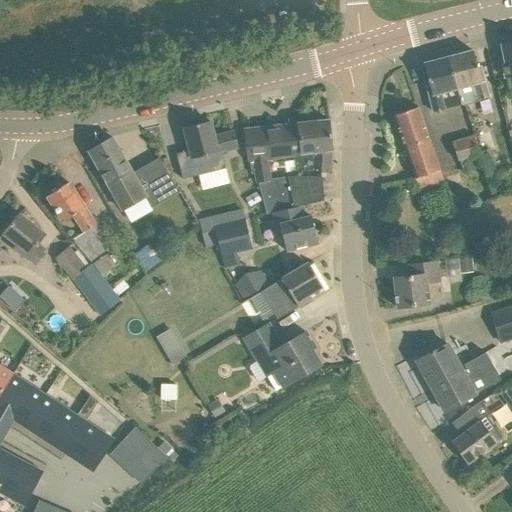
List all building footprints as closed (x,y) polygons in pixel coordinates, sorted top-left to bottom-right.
[(511,96),(511,41),(501,44),(505,63),(503,64),(506,79),(508,79),(511,97),(511,96)] [(481,66),(478,67),(474,51),(449,57),(461,106),(489,99),(481,66)] [(435,113),(461,106),(449,57),(424,64),(428,80),(425,81),(435,113)] [(445,182),(425,126),(418,107),(394,116),(420,191),(445,182)] [(267,215),(272,214),(272,213),(303,206),(324,200),(322,173),(331,173),(332,151),(329,120),(244,129),(248,164),(251,164),(252,171),(255,170),(257,184),(259,184),(267,215)] [(239,148),(239,147),(235,132),(214,137),(210,121),(185,128),(193,159),(239,148)] [(454,142),(460,161),(479,154),(473,135),(454,142)] [(133,174),(112,137),(89,150),(124,211),(146,198),(152,208),(180,192),(160,158),(133,174)] [(498,167),(492,150),(479,154),(483,165),(486,171),(498,167)] [(97,225),(80,199),(69,182),(47,197),(64,223),(72,217),(84,234),(73,240),(91,263),(101,276),(117,263),(110,254),(114,251),(97,225)] [(285,251),(318,243),(314,226),(308,227),(303,206),(272,213),(272,214),(275,228),(280,227),(285,251)] [(461,227),(477,222),(472,207),(456,212),(461,227)] [(46,235),(36,227),(20,214),(4,234),(16,244),(14,248),(36,266),(46,254),(44,253),(46,250),(40,244),(46,235)] [(236,220),(235,214),(212,219),(215,232),(219,246),(225,271),(241,267),(238,254),(254,250),(247,223),(245,223),(244,218),(236,220)] [(155,240),(133,254),(146,273),(167,258),(155,240)] [(71,280),(87,267),(70,246),(54,258),(71,280)] [(472,257),(459,259),(461,273),(474,271),(472,257)] [(398,307),(431,303),(429,285),(441,283),(438,261),(409,264),(411,276),(394,278),(398,307)] [(111,288),(101,276),(91,263),(87,267),(71,280),(91,304),(111,288)] [(283,279),(271,286),(262,291),(278,319),(299,307),(312,299),(309,294),(322,286),(308,264),(283,279)] [(245,302),(262,291),(271,286),(262,271),(236,286),(245,302)] [(119,295),(128,288),(123,282),(114,289),(119,295)] [(500,344),(511,340),(511,305),(490,311),(494,325),(493,325),(495,331),(496,331),(500,344)] [(252,350),(276,336),(269,324),(245,338),(252,350)] [(258,360),(256,362),(275,392),(304,375),(321,365),(312,349),(315,347),(306,332),(282,346),(276,336),(252,350),(258,360)] [(477,394),(482,391),(502,380),(486,352),(462,365),(450,343),(417,360),(426,377),(430,375),(448,408),(445,410),(445,411),(471,398),(477,394)] [(0,394),(13,375),(0,366),(0,394)] [(45,396),(13,375),(0,394),(0,409),(26,427),(45,396)] [(177,385),(161,384),(161,399),(177,400),(177,385)] [(510,407),(511,405),(511,387),(511,386),(501,394),(510,407)] [(78,417),(45,396),(26,427),(58,447),(78,417)] [(219,400),(208,406),(215,418),(226,412),(219,400)] [(472,408),(481,421),(487,417),(491,414),(482,401),(472,408)] [(78,417),(58,447),(67,453),(73,444),(101,461),(115,440),(78,417)] [(467,463),(504,437),(496,426),(489,431),(482,421),(452,443),(467,463)] [(165,441),(158,448),(159,449),(167,457),(173,462),(179,456),(165,441)] [(0,470),(9,453),(0,448),(0,470)] [(44,472),(9,453),(0,470),(0,492),(25,506),(44,472)] [(175,485),(184,478),(173,468),(166,475),(175,485)] [(166,492),(176,485),(175,485),(166,475),(157,482),(166,492)] [(158,499),(166,492),(157,482),(149,488),(158,499)] [(149,505),(158,499),(149,488),(140,495),(149,505)]
